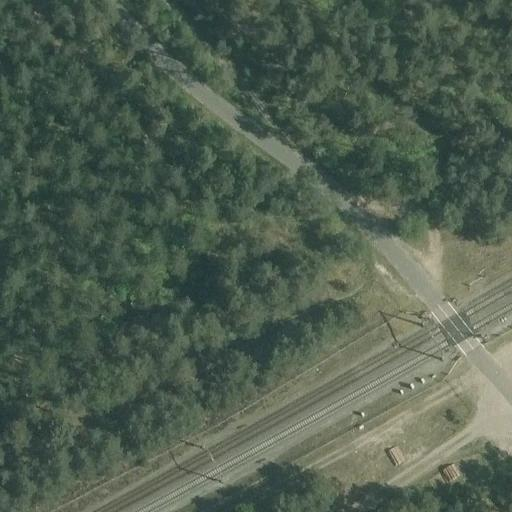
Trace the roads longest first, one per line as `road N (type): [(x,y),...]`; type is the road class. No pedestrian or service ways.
road 1 (unclassified): [(511,394),(359,216),(192,87),(105,0)]
road 2 (track): [(416,281),(270,324),(86,435),(0,468)]
road 3 (track): [(228,511),(450,389),(482,360)]
road 4 (track): [(511,402),(355,511)]
road 5 (track): [(416,281),(435,262),(428,228),(402,212),(349,207)]
